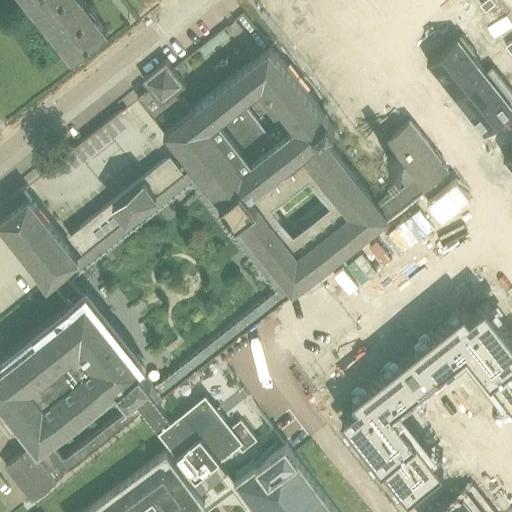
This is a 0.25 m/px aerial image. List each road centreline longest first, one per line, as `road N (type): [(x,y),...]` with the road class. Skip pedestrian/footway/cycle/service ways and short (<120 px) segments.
road 1 (residential): [(296,408),(260,359),(488,181)]
road 2 (residential): [(511,246),(296,408)]
road 3 (residential): [(264,0),(373,136),(423,97)]
road 4 (residential): [(181,10),(0,158)]
road 5 (unknown): [(0,253),(158,121)]
road 6 (residential): [(296,408),(381,511)]
road 7 (residential): [(347,0),(423,97)]
